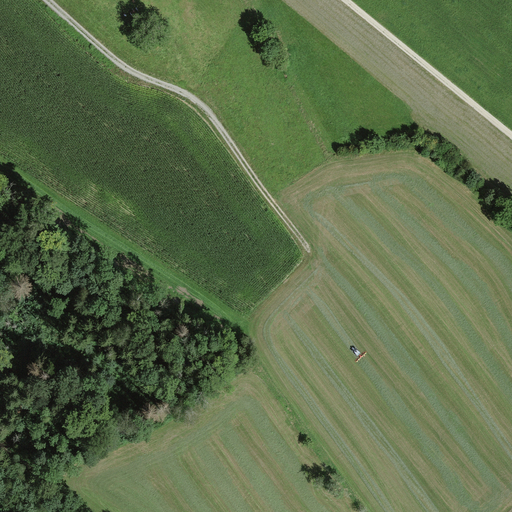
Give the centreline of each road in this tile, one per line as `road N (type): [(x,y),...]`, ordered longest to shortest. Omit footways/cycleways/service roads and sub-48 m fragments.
road 1 (track): [(44,0),(126,70),(204,109),(300,235),(306,254),(252,312)]
road 2 (track): [(344,0),(511,135)]
